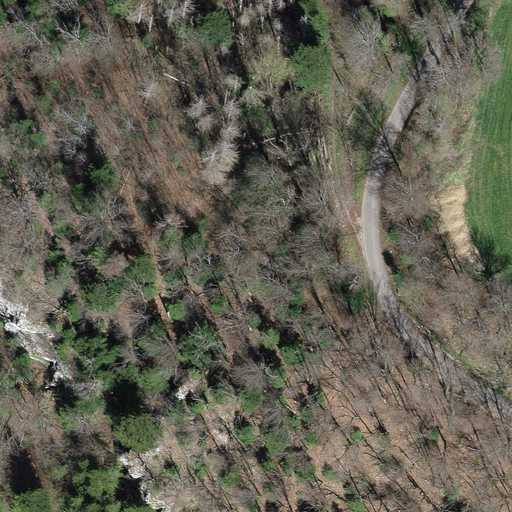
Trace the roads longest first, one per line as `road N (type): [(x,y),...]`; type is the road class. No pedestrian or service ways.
road 1 (track): [(511,409),(409,318),(374,220),(379,156),(394,120),(468,0)]
road 2 (track): [(332,0),(354,111),(379,156)]
